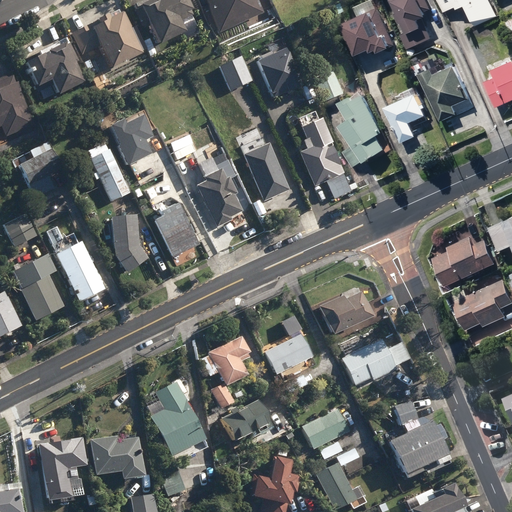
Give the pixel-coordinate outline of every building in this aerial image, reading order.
[(149,26),(158,45),(185,33),(177,18),(191,11),(186,0),(144,0),(136,4),(138,10),(134,12),(142,29),(149,26)] [(203,0),(218,33),(263,13),(257,0),(203,0)] [(429,0),(392,0),(407,33),(402,35),(408,49),(433,38),(424,18),(432,15),(429,10),(433,8),(429,0)] [(441,0),(447,11),(460,6),(461,8),(469,5),(478,25),(500,16),(492,0),(441,0)] [(380,47),(382,51),(397,45),(390,30),(379,6),(344,22),(359,56),(380,47)] [(109,20),(107,16),(70,34),(81,55),(83,54),(85,57),(93,53),(91,50),(99,46),(111,69),(141,55),(121,14),(109,20)] [(48,57),(43,59),(42,57),(24,65),(35,86),(34,87),(37,94),(52,86),(57,95),(82,83),(73,63),(77,61),(66,40),(45,50),(48,57)] [(145,50),(149,57),(155,54),(151,47),(145,50)] [(272,99),(301,87),(285,49),(272,55),(271,53),(259,58),(260,60),(256,62),(272,99)] [(230,90),(248,82),(238,60),(220,68),(223,75),(215,78),(221,92),(229,88),(230,90)] [(488,81),(500,107),(511,101),(511,62),(495,69),(499,76),(488,81)] [(423,73),(443,121),(459,114),(456,106),(473,98),(458,64),(438,74),(435,67),(423,73)] [(312,79),(322,103),(341,95),(330,71),(312,79)] [(368,80),(377,100),(394,92),(385,72),(368,80)] [(5,137),(33,125),(11,73),(0,78),(0,128),(1,128),(5,137)] [(315,98),(309,85),(300,88),(306,102),(315,98)] [(419,136),(416,128),(413,122),(430,115),(427,108),(429,107),(419,86),(407,91),(410,97),(389,107),(405,142),(419,136)] [(358,99),(357,95),(343,102),(344,104),(352,120),(343,125),(365,162),(389,149),(380,135),(386,132),(369,94),(358,99)] [(129,164),(153,153),(147,139),(154,136),(145,115),(127,124),(124,118),(111,124),(129,164)] [(252,120),(244,124),(254,143),(262,139),(252,120)] [(321,120),(302,128),(311,148),(299,153),(314,188),(327,182),(337,177),(337,176),(343,173),(332,147),(327,149),(325,146),(332,143),(321,120)] [(32,159),(19,166),(28,185),(35,198),(53,189),(47,176),(60,169),(50,150),(49,151),(45,144),(29,152),(32,159)] [(99,179),(110,202),(129,193),(108,151),(107,151),(104,145),(87,153),(90,159),(89,160),(95,173),(92,175),(95,181),(99,179)] [(242,156),(262,202),(288,191),(268,145),(242,156)] [(196,187),(216,228),(231,221),(230,218),(241,212),(233,195),(236,194),(229,179),(233,177),(226,161),(215,166),(217,171),(202,178),(205,183),(196,187)] [(133,185),(141,202),(162,191),(154,175),(133,185)] [(152,220),(170,258),(197,245),(192,234),(195,232),(190,222),(186,224),(177,204),(163,210),(160,204),(155,206),(160,216),(152,220)] [(493,204),(487,207),(493,222),(500,219),(493,204)] [(2,225),(12,247),(35,235),(24,214),(2,225)] [(511,215),(489,225),(499,248),(511,242),(511,215)] [(110,218),(113,256),(126,274),(147,259),(138,246),(135,216),(110,218)] [(434,256),(446,283),(497,260),(487,237),(475,243),(471,234),(450,244),(451,248),(434,256)] [(79,243),(55,256),(78,303),(103,291),(79,243)] [(46,256),(9,274),(34,323),(63,308),(47,276),(54,273),(46,256)] [(455,300),(467,327),(483,320),(485,323),(508,313),(504,305),(511,300),(511,291),(506,278),(503,279),(501,275),(476,287),(478,290),(455,300)] [(317,306),(329,332),(370,314),(359,291),(344,297),(342,294),(317,306)] [(0,337),(21,327),(4,293),(0,295),(0,337)] [(299,334),(296,328),(298,327),(292,315),(280,321),(286,333),(287,332),(290,338),(262,352),(273,373),(310,355),(300,333),(299,334)] [(254,327),(258,335),(264,332),(260,324),(254,327)] [(208,389),(217,407),(230,401),(222,384),(243,373),(236,361),(245,356),(244,352),(246,351),(238,336),(206,352),(207,354),(199,358),(208,375),(215,371),(221,383),(208,389)] [(385,349),(381,339),(341,358),(353,383),(370,376),(372,379),(392,369),(395,367),(393,364),(407,358),(399,342),(385,349)] [(282,384),(286,393),(305,383),(301,374),(282,384)] [(173,381),(153,391),(157,399),(145,405),(149,414),(148,415),(167,454),(170,453),(174,460),(203,445),(183,402),(186,401),(182,391),(179,392),(173,381)] [(233,398),(242,394),(240,390),(231,394),(233,398)] [(219,417),(230,439),(246,431),(249,435),(267,425),(254,399),(219,417)] [(400,423),(416,417),(410,400),(393,406),(400,423)] [(299,427),(310,449),(346,431),(335,408),(299,427)] [(405,431),(387,440),(402,472),(402,473),(432,459),(434,464),(446,458),(444,453),(445,453),(438,438),(443,436),(437,423),(432,425),(429,419),(428,420),(421,416),(408,422),(411,428),(405,431)] [(93,474),(118,470),(119,478),(141,475),(136,436),(115,439),(115,435),(88,439),(93,474)] [(37,443),(46,500),(69,497),(66,479),(75,478),(73,466),(85,464),(81,439),(67,441),(66,438),(37,443)] [(336,442),(318,450),(322,460),(340,452),(336,442)] [(266,477),(259,475),(254,474),(252,473),(247,495),(249,496),(262,499),(259,511),(264,511),(283,511),(286,502),(289,490),(291,491),(295,474),(284,471),(287,459),(271,455),(266,477)] [(314,473),(330,509),(361,494),(357,485),(349,489),(336,463),(314,473)] [(158,480),(164,496),(182,489),(173,465),(155,472),(156,474),(152,475),(154,481),(158,480)] [(303,471),(306,478),(312,476),(308,468),(303,471)] [(216,482),(223,483),(225,471),(218,470),(216,482)] [(463,511),(450,481),(436,488),(436,489),(431,492),(432,495),(406,507),(408,511),(463,511)] [(0,511),(17,511),(14,486),(0,488),(0,511)] [(205,490),(166,507),(168,511),(192,511),(211,505),(205,490)] [(127,497),(129,511),(154,511),(152,493),(127,497)]
